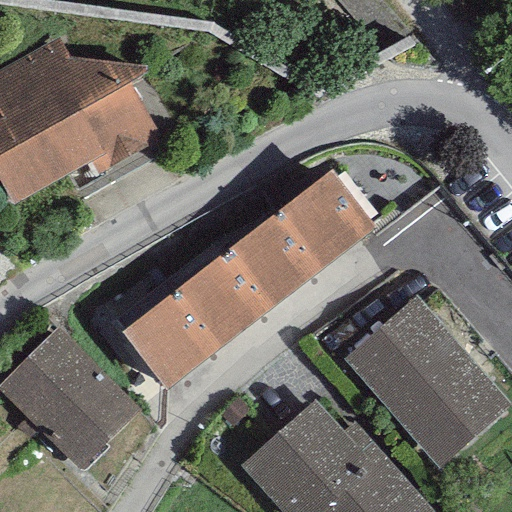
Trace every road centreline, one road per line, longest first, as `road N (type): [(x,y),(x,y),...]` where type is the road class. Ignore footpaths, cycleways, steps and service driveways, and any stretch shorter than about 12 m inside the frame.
road 1 (unclassified): [(511,151),(479,122),(441,106),(404,101),(357,110),(52,271),(0,308)]
road 2 (residential): [(511,329),(454,263),(435,249),(401,243),(224,375),(125,511)]
